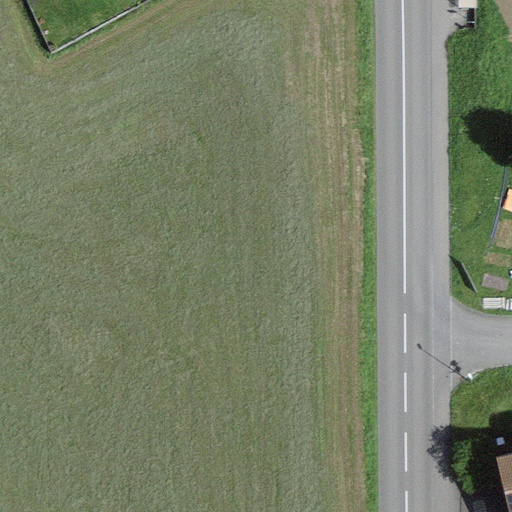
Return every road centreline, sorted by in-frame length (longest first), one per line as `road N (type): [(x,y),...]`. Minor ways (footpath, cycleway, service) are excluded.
road 1 (tertiary): [(404,349),(395,0)]
road 2 (tertiary): [(406,511),(404,349)]
